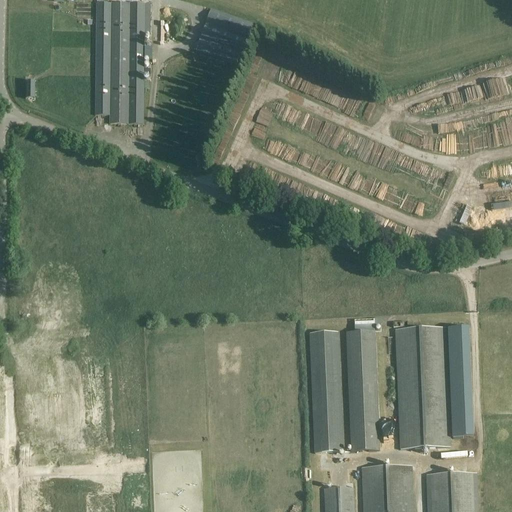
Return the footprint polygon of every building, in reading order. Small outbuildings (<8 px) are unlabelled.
[(150,70),(145,70),(145,59),(152,59),(152,48),(144,48),(145,35),(150,36),(150,5),(96,4),(95,117),(110,117),(109,125),(144,126),(144,78),(150,78),(150,70)] [(236,66),(246,39),(249,41),(255,25),(211,10),(206,25),(196,52),(236,66)] [(25,83),(25,100),(34,100),(34,83),(25,83)] [(462,229),(468,232),(476,214),(470,211),(462,229)] [(446,329),(395,331),(400,452),(452,449),(446,329)] [(375,332),(347,334),(351,454),(380,452),(375,332)] [(344,454),(339,333),(310,335),(315,455),(344,454)] [(414,511),(413,467),(362,469),(363,511),(414,511)] [(478,511),(477,475),(426,476),(427,511),(478,511)] [(354,511),(354,489),(324,490),(325,511),(354,511)]
